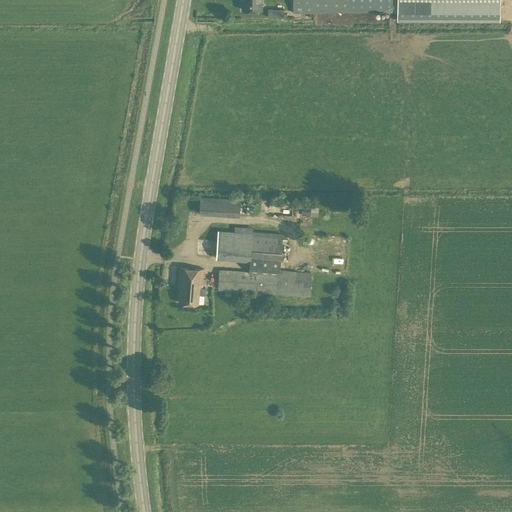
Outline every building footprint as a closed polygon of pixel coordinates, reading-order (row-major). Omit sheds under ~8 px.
[(260,0),(241,0),(242,9),(260,9),(260,0)] [(392,0),(291,0),(292,12),(312,12),(312,11),(393,11),(392,0)] [(275,9),(267,9),(267,17),(275,17),(275,9)] [(198,213),(238,216),(239,198),(199,196),(198,213)] [(318,205),(302,204),(301,214),(318,215),(318,205)] [(309,295),(310,272),(278,270),(281,233),(252,231),(251,233),(217,230),(214,258),(249,261),(249,272),(219,270),(218,289),(224,289),(224,295),(232,296),(233,290),(309,295)] [(197,303),(198,294),(204,294),(205,287),(202,287),(203,269),(180,267),(178,286),(180,286),(179,302),(197,303)]
